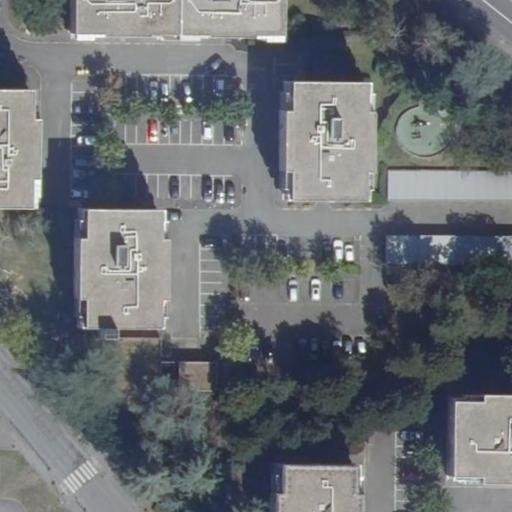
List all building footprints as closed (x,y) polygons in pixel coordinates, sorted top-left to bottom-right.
[(278,0),(69,0),(69,33),(99,33),(99,37),(145,37),(145,33),(203,34),(203,38),(250,38),(250,35),(278,35),(278,0)] [(285,170),(285,200),(359,201),(359,171),(366,171),(367,113),(360,112),(360,83),(286,82),(286,112),(278,111),(277,170),(285,170)] [(0,207),(26,208),(27,178),(33,178),(34,118),(27,118),(27,89),(0,88),(0,207)] [(511,172),(386,171),(386,200),(511,201),(511,172)] [(80,297),(79,327),(153,328),(154,298),(160,298),(161,240),(154,240),(155,210),(81,210),(80,239),(72,239),(71,297),(80,297)] [(511,237),(386,237),(386,266),(511,266),(511,237)] [(214,364),(178,364),(178,392),(214,392),(214,364)] [(477,401),(447,401),(446,476),(477,476),(477,483),(511,483),(511,393),(477,393),(477,401)] [(355,511),(356,493),(349,493),(349,464),(275,463),(275,492),(267,492),(266,511),(355,511)]
